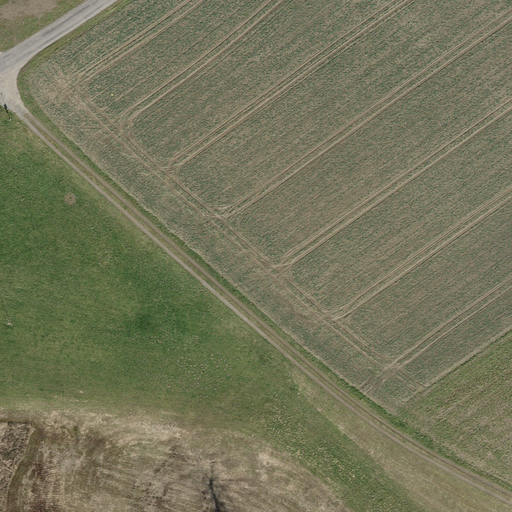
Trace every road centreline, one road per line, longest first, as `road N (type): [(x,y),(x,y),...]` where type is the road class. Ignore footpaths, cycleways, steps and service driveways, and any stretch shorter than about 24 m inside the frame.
road 1 (track): [(511,498),(392,445),(0,93)]
road 2 (track): [(104,0),(0,67)]
